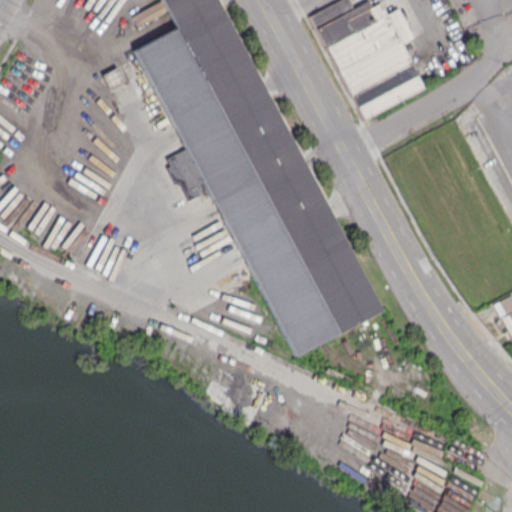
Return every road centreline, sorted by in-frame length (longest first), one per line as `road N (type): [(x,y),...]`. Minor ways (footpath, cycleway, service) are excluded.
road 1 (residential): [(511,469),(456,450),(0,231)]
road 2 (tertiary): [(511,409),(433,317),(262,0)]
